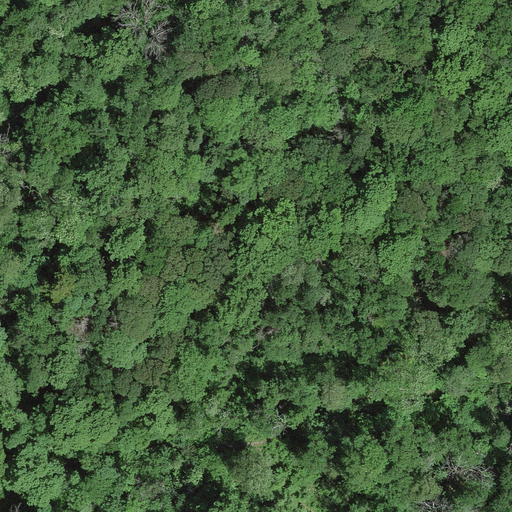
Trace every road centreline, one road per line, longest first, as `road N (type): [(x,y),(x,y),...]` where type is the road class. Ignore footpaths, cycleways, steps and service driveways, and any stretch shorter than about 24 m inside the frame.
road 1 (track): [(511,384),(419,396),(274,458),(199,448),(101,460),(37,497),(0,500)]
road 2 (track): [(0,148),(59,92),(134,0)]
